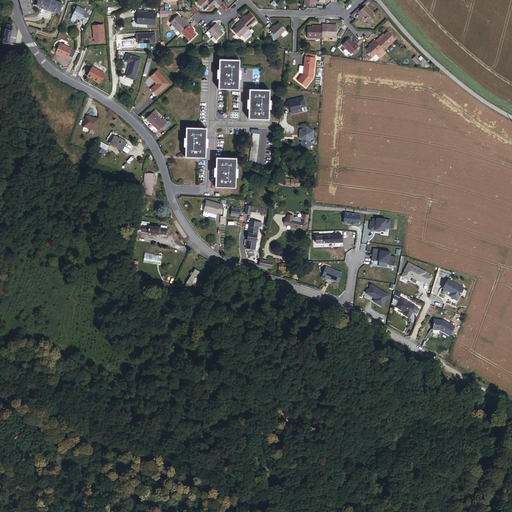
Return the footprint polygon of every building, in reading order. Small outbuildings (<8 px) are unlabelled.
[(35,14),(30,0),(19,0),(24,17),(35,14)] [(60,13),(63,4),(50,0),(38,0),(37,6),(60,13)] [(213,0),(198,0),(196,2),(204,11),(208,7),(212,4),(213,5),(216,2),(213,0)] [(367,21),(374,15),(366,6),(359,12),(364,17),(367,21)] [(85,13),(86,11),(77,7),(73,16),(77,18),(77,19),(80,21),(84,23),(89,15),(85,13)] [(137,24),(155,25),(156,13),(146,13),(146,12),(137,12),(137,24)] [(247,29),(256,20),(250,13),(245,18),(241,22),(242,23),(247,29)] [(188,26),(189,25),(186,22),(185,23),(182,19),(178,15),(170,23),(176,29),(173,32),(177,36),(181,32),(188,26)] [(13,42),(16,24),(11,23),(10,27),(4,26),(3,31),(4,32),(3,36),(8,37),(8,41),(13,42)] [(241,42),(248,29),(247,29),(242,23),(238,26),(233,31),(237,35),(235,38),(238,41),(241,42)] [(277,38),(286,30),(279,23),(276,26),(270,31),(275,36),(277,38)] [(104,39),(103,25),(92,26),(93,39),(94,39),(95,43),(104,42),(104,39)] [(220,30),(215,25),(208,31),(216,40),(223,34),(220,30)] [(336,38),(337,27),(332,27),(326,26),(326,25),(322,25),(322,26),(322,37),(336,38)] [(190,41),(196,35),(192,30),(188,26),(181,32),(190,41)] [(322,37),(322,26),(318,26),(318,28),(312,27),(308,27),(307,38),(322,39),(322,37)] [(244,42),(252,34),(248,29),(241,42),(242,43),(243,42),(244,42)] [(156,42),(155,33),(137,34),(138,43),(156,42)] [(383,51),(394,41),(387,33),(383,36),(379,40),(378,39),(375,41),(383,51)] [(356,49),(357,48),(352,42),(349,39),(343,45),(351,54),(353,56),(358,51),(356,49)] [(383,51),(375,41),(370,46),(366,50),(373,57),(376,54),(380,58),(385,53),(383,51)] [(76,51),(72,50),(72,49),(60,44),(56,54),(68,59),(68,58),(72,60),(76,51)] [(135,80),(141,59),(127,54),(125,61),(130,63),(126,77),(135,80)] [(313,78),(315,58),(305,57),(303,74),(298,81),(306,87),(313,78)] [(238,90),(239,61),(219,60),(218,89),(238,90)] [(99,83),(105,74),(92,67),(87,77),(99,83)] [(156,96),(170,84),(157,71),(150,78),(156,85),(150,90),(156,96)] [(268,110),(269,90),(258,90),(249,90),(248,119),(268,120),(268,110)] [(305,111),(304,101),(289,103),(285,109),(290,112),(291,117),(301,115),(300,111),(305,111)] [(167,122),(163,119),(161,120),(156,115),(158,113),(155,111),(146,119),(158,131),(161,128),(165,124),(167,123),(167,122)] [(96,131),(100,120),(90,115),(85,126),(96,131)] [(313,136),(313,131),(307,127),(300,130),(300,135),(302,137),(301,144),(303,147),(307,147),(310,145),(310,139),(313,136)] [(205,158),(206,129),(186,128),(185,158),(205,158)] [(255,168),(260,134),(253,134),(248,168),(255,168)] [(126,142),(116,135),(111,143),(127,153),(129,150),(123,146),(126,142)] [(101,147),(99,151),(105,154),(109,145),(100,141),(97,145),(101,147)] [(235,188),(236,159),(216,158),(215,187),(235,188)] [(151,195),(153,174),(145,173),(143,195),(151,195)] [(221,214),(223,206),(207,201),(204,211),(210,213),(217,215),(217,213),(221,214)] [(266,216),(267,209),(245,206),(244,214),(250,215),(250,212),(254,213),(254,215),(261,216),(261,215),(266,216)] [(360,215),(345,213),(343,223),(355,225),(355,223),(359,224),(360,215)] [(306,229),(309,215),(302,214),(301,219),(293,218),(293,216),(287,215),(285,225),(306,229)] [(390,221),(384,220),(375,219),(375,220),(371,219),(369,230),(375,231),(375,230),(380,231),(382,231),(384,232),(385,229),(389,229),(390,221)] [(256,240),(259,227),(261,227),(261,223),(250,221),(247,240),(245,240),(245,242),(247,243),(246,246),(246,248),(255,250),(255,248),(256,242),(258,242),(258,240),(256,240)] [(167,235),(167,231),(162,230),(163,229),(161,229),(149,227),(149,228),(139,227),(138,230),(143,231),(143,232),(148,233),(148,234),(161,236),(161,234),(167,235)] [(342,242),(342,235),(340,236),(340,233),(334,233),(334,236),(315,237),(316,243),(342,242)] [(380,250),(374,249),(372,260),(388,263),(388,265),(394,266),(395,257),(390,256),(390,253),(385,252),(380,251),(380,250)] [(158,255),(145,253),(144,261),(157,263),(158,255)] [(270,268),(271,262),(260,260),(259,266),(261,266),(261,269),(266,270),(266,267),(270,268)] [(254,267),(255,264),(249,262),(247,269),(253,270),(254,267)] [(426,274),(427,273),(408,263),(401,277),(408,281),(410,277),(421,283),(422,281),(429,285),(432,278),(426,274)] [(342,273),(325,267),(321,278),(327,280),(327,279),(338,283),(342,273)] [(195,270),(186,284),(190,287),(193,282),(195,283),(197,279),(195,278),(199,272),(195,270)] [(163,280),(160,286),(172,290),(174,285),(163,280)] [(457,301),(464,288),(448,280),(443,289),(444,290),(442,292),(443,294),(449,297),(457,301)] [(370,285),(365,293),(375,299),(373,302),(382,307),(388,296),(370,285)] [(418,310),(417,308),(415,307),(401,298),(395,307),(404,312),(403,315),(409,318),(412,312),(414,313),(416,313),(418,310)] [(443,321),(434,319),(433,330),(440,331),(449,336),(455,327),(443,321)]
